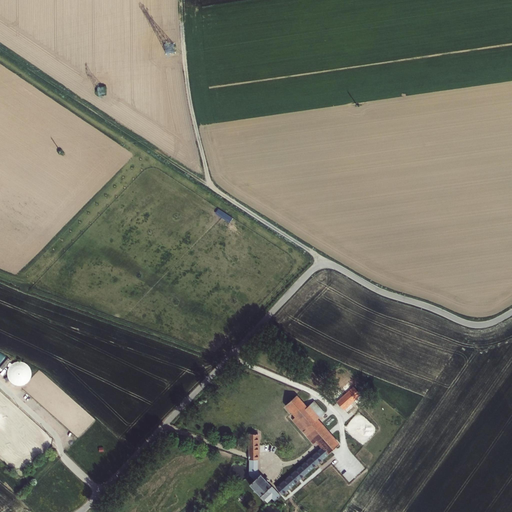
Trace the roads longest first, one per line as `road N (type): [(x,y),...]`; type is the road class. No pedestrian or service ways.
road 1 (track): [(0,48),(321,264)]
road 2 (residential): [(80,511),(321,264)]
road 3 (residential): [(511,312),(483,325),(462,322),(321,264)]
road 4 (track): [(210,187),(192,116),(181,0)]
road 5 (unknown): [(232,352),(330,401),(347,461)]
